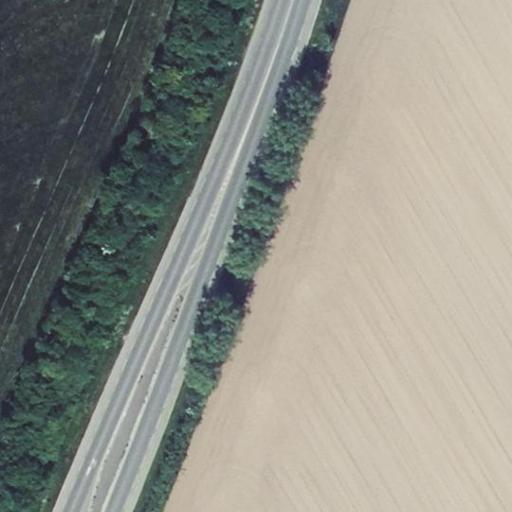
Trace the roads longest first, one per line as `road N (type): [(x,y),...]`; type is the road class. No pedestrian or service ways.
road 1 (tertiary): [(272,62),(71,511)]
road 2 (tertiary): [(112,511),(205,269),(272,62)]
